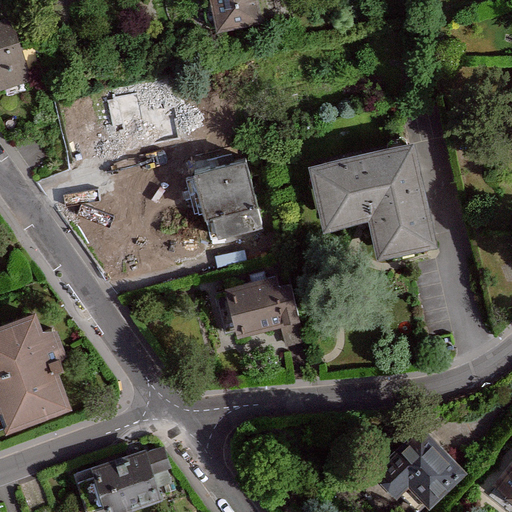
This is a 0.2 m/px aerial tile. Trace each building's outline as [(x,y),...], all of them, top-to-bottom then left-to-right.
[(203,0),(213,43),(263,33),(256,0),(203,0)] [(9,24),(0,27),(0,95),(29,87),(9,24)] [(168,95),(106,107),(117,166),(180,154),(168,95)] [(308,175),(322,241),(368,232),(376,270),(436,257),(414,152),(308,175)] [(245,172),(186,186),(203,253),(261,239),(245,172)] [(277,284),(222,298),(235,348),(298,332),(289,299),(282,301),(277,284)] [(31,321),(0,333),(0,426),(5,440),(70,413),(50,364),(61,359),(50,333),(38,338),(31,321)] [(421,434),(375,478),(407,511),(427,511),(463,478),(421,434)] [(143,456),(87,473),(99,511),(141,511),(159,507),(143,456)] [(511,467),(493,493),(511,509),(511,467)]
